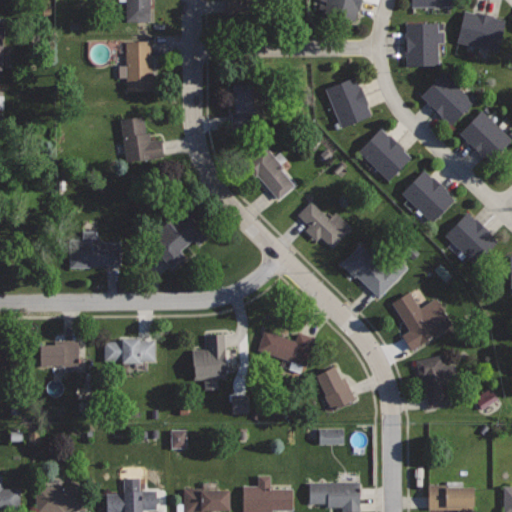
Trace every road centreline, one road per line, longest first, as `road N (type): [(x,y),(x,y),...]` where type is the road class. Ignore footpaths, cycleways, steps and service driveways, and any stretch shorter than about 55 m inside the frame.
road 1 (residential): [(191,0),(200,152),(217,187),(380,358),(391,402),(393,511)]
road 2 (residential): [(283,255),(251,284),(211,299),(0,303)]
road 3 (residential): [(379,47),(395,102),(498,203),(511,206)]
road 4 (residential): [(193,50),(379,47)]
